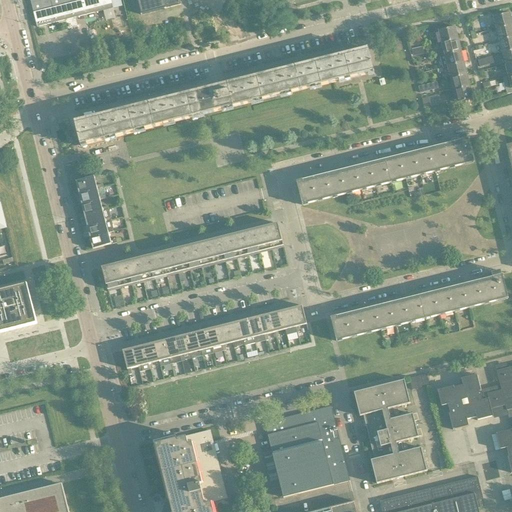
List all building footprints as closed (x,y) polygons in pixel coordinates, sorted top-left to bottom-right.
[(111,0),(30,0),(37,27),(113,8),(111,0)] [(137,0),(141,15),(180,5),(179,0),(137,0)] [(493,17),(496,29),(511,25),(511,24),(509,13),(493,17)] [(511,25),(496,29),(499,41),(511,37),(511,25)] [(438,31),(442,43),(458,39),(454,27),(438,31)] [(511,37),(499,41),(502,53),(511,50),(511,37)] [(460,51),(458,39),(442,43),(444,55),(460,51)] [(80,145),(330,83),(374,72),(369,51),(368,51),(368,49),(362,50),(363,53),(318,64),(318,61),(224,85),(224,84),(222,84),(221,83),(221,84),(215,86),(215,87),(118,111),(119,114),(81,123),(81,121),(75,122),(76,125),(75,125),(80,145)] [(511,50),(502,53),(505,65),(511,63),(511,50)] [(463,63),(460,51),(444,55),(440,56),(443,68),(447,67),(463,63)] [(478,59),(480,67),(495,63),(493,55),(478,59)] [(467,75),(463,63),(447,67),(451,79),(467,75)] [(467,75),(451,79),(454,91),(469,86),(467,75)] [(511,75),(508,77),(502,78),(507,94),(511,93),(511,75)] [(469,86),(454,91),(457,103),(473,99),(469,86)] [(297,182),(302,206),(474,163),(468,139),(467,139),(466,135),(452,138),(454,145),(312,181),(312,178),(297,182)] [(97,186),(94,177),(76,182),(79,194),(97,189),(103,188),(102,184),(97,186)] [(99,197),(97,189),(79,194),(82,205),(100,200),(106,199),(105,195),(99,197)] [(102,208),(100,200),(82,205),(84,216),(103,211),(109,210),(108,206),(102,208)] [(105,219),(103,211),(84,216),(87,227),(106,222),(111,221),(110,218),(105,219)] [(108,230),(106,222),(87,227),(90,238),(108,233),(114,232),(113,229),(108,230)] [(283,246),(278,224),(266,227),(272,249),(283,246)] [(272,249),(266,227),(254,230),(260,252),(272,249)] [(260,252),(254,230),(243,233),(248,255),(260,252)] [(110,241),(108,233),(90,238),(93,249),(117,243),(116,240),(110,241)] [(248,255),(243,233),(231,236),(236,258),(248,255)] [(236,258),(231,236),(219,238),(225,261),(236,258)] [(225,261),(219,238),(207,241),(213,263),(225,261)] [(201,266),(213,263),(207,241),(196,244),(201,266)] [(189,269),(201,266),(196,244),(184,247),(189,269)] [(189,269),(184,247),(172,250),(178,272),(189,269)] [(166,275),(178,272),(172,250),(160,253),(166,275)] [(166,275),(160,253),(149,256),(154,278),(166,275)] [(154,278),(149,256),(137,259),(142,281),(154,278)] [(142,281),(137,259),(125,262),(131,284),(142,281)] [(131,284),(125,262),(113,265),(119,287),(131,284)] [(119,287),(113,265),(102,268),(107,290),(119,287)] [(337,342),(508,299),(502,275),(501,275),(500,271),(486,274),(488,281),(346,317),(346,314),(331,318),(337,342)] [(27,285),(0,291),(0,333),(37,324),(27,285)] [(121,297),(114,299),(116,308),(123,307),(121,297)] [(307,324),(302,306),(291,309),(295,327),(297,333),(300,332),(299,327),(307,324)] [(295,327),(291,309),(280,311),(285,330),(286,336),(289,335),(288,329),(295,327)] [(285,330),(280,311),(270,314),(274,333),(276,338),(279,337),(278,332),(285,330)] [(274,333),(270,314),(259,317),(265,341),(269,340),(267,334),(274,333)] [(259,317),(249,319),(255,343),(265,341),(259,317)] [(249,319),(238,322),(245,346),(255,343),(249,319)] [(238,322),(228,324),(233,343),(234,349),(245,346),(238,322)] [(233,343),(228,324),(218,327),(224,351),(227,351),(225,345),(233,343)] [(218,327),(207,330),(212,348),(213,354),(224,351),(218,327)] [(212,348),(207,330),(196,332),(203,357),(205,356),(204,350),(212,348)] [(196,332),(186,335),(192,359),(203,357),(196,332)] [(186,335),(175,338),(181,362),(192,359),(186,335)] [(175,338),(165,340),(170,359),(171,364),(181,362),(175,338)] [(170,359),(165,340),(154,343),(159,362),(160,367),(163,366),(162,361),(170,359)] [(159,362),(154,343),(144,345),(149,364),(150,370),(153,369),(152,363),(159,362)] [(149,364),(144,345),(133,348),(138,367),(139,372),(143,372),(141,366),(149,364)] [(138,367),(133,348),(123,351),(127,369),(129,375),(132,374),(131,369),(138,367)] [(511,367),(497,371),(500,386),(481,390),(477,375),(461,379),(463,386),(454,388),(453,386),(437,391),(441,407),(448,405),(451,414),(449,414),(453,430),(469,426),(467,420),(476,417),(477,421),(493,417),(493,418),(508,415),(511,430),(496,434),(500,450),(507,448),(509,457),(507,457),(511,474),(511,473),(511,410),(511,409),(511,367)] [(410,377),(413,389),(430,385),(427,373),(410,377)] [(419,438),(413,414),(400,417),(397,407),(410,404),(404,380),(354,393),(360,417),(363,416),(374,460),(371,461),(377,484),(427,471),(421,448),(408,451),(406,441),(419,438)] [(331,407),(319,410),(320,415),(301,419),(300,415),(265,423),(283,498),(350,481),(331,407)] [(210,431),(156,445),(156,446),(157,445),(169,491),(167,492),(164,502),(165,503),(167,503),(164,511),(213,511),(212,503),(225,500),(221,487),(224,487),(222,478),(219,478),(210,443),(213,443),(210,431)] [(445,457),(439,459),(442,469),(447,467),(445,457)] [(478,511),(478,509),(485,508),(477,477),(477,478),(429,490),(429,489),(428,489),(428,490),(380,502),(380,501),(382,511),(478,511)] [(0,511),(68,511),(62,484),(15,496),(0,499),(0,511)] [(509,490),(502,492),(505,501),(511,499),(509,490)] [(357,511),(355,501),(329,508),(313,511),(357,511)]
